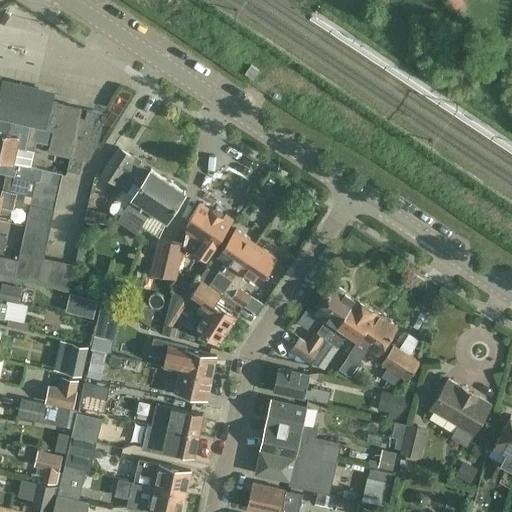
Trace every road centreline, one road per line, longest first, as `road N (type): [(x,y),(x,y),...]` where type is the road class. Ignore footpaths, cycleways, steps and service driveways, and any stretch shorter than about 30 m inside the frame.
road 1 (residential): [(214,511),(253,345),(353,191)]
road 2 (tertiary): [(353,191),(64,0)]
road 3 (tertiary): [(511,297),(353,191)]
